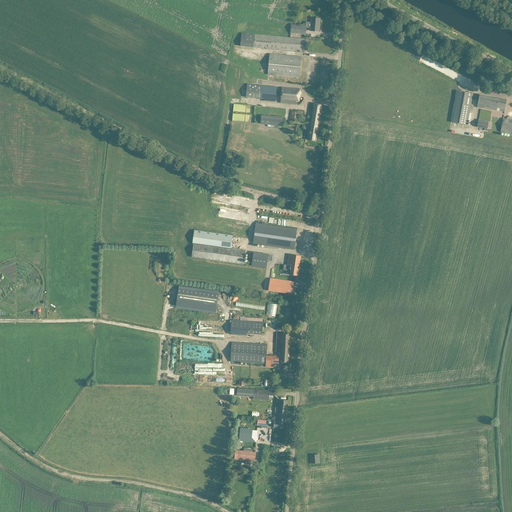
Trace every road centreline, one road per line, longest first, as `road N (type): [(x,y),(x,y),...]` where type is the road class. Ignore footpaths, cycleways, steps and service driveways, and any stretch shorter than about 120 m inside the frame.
road 1 (unclassified): [(289,511),(344,0)]
road 2 (track): [(324,207),(220,183),(0,67)]
road 3 (track): [(0,433),(64,474),(157,489),(226,511)]
road 4 (unclassified): [(511,69),(377,0)]
